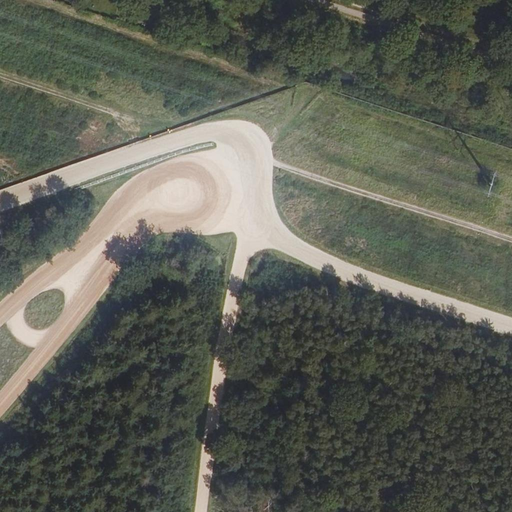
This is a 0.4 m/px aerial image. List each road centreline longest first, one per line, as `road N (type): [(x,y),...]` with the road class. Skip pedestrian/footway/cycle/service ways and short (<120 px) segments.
road 1 (track): [(0,405),(134,238),(166,222),(207,228),(226,220),(240,196),(227,161),(174,164),(124,198),(41,276)]
road 2 (track): [(511,325),(289,249),(264,228),(256,165)]
road 3 (track): [(235,210),(264,228),(243,250),(233,291),(199,511)]
road 4 (track): [(0,204),(210,132),(225,134),(256,165)]
road 5 (track): [(256,165),(511,242)]
